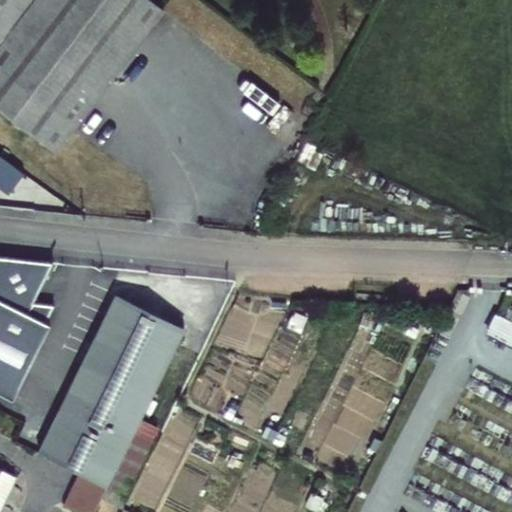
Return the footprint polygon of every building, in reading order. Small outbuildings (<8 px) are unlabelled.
[(0,0),(0,113),(52,153),(161,9),(148,0),(0,0)] [(21,172),(0,155),(0,190),(4,193),(21,172)] [(0,254),(0,393),(11,399),(47,324),(45,320),(53,303),(31,301),(51,260),(0,254)] [(140,417),(184,327),(116,293),(39,451),(125,494),(158,426),(140,417)] [(511,336),(511,320),(511,322),(495,313),(489,324),(511,336)] [(511,347),(511,336),(489,324),(484,332),(511,347)] [(0,478),(0,468),(1,467),(0,466),(0,502),(10,483),(0,478)] [(0,468),(0,478),(10,483),(14,474),(1,467),(0,468)]
